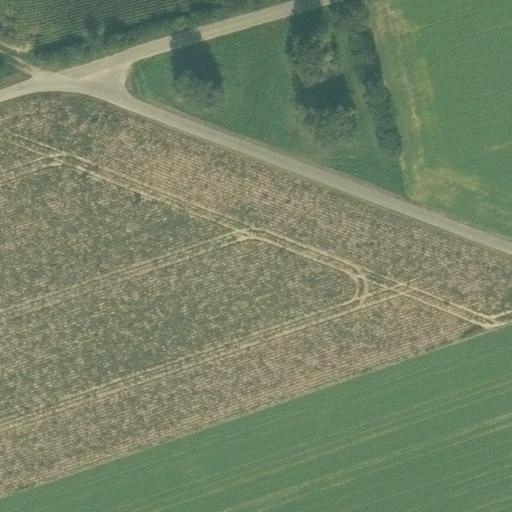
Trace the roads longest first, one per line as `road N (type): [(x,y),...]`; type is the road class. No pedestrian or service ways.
road 1 (unclassified): [(59,78),(511,251)]
road 2 (unclassified): [(59,78),(321,0)]
